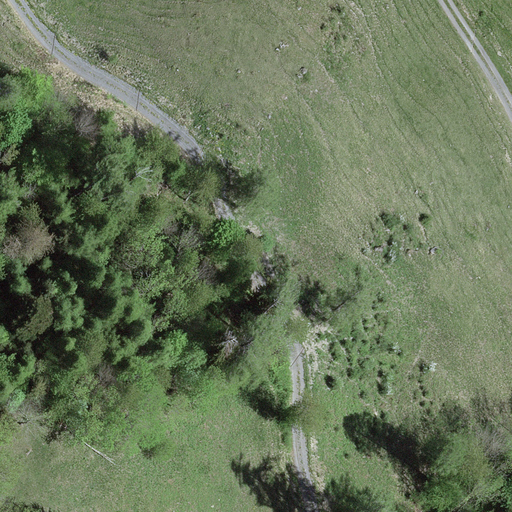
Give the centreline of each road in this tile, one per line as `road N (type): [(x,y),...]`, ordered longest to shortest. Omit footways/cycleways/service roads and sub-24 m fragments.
road 1 (track): [(19,0),(53,45),(163,119),(209,167),(233,232),(290,337),(315,511)]
road 2 (track): [(447,0),(511,108)]
